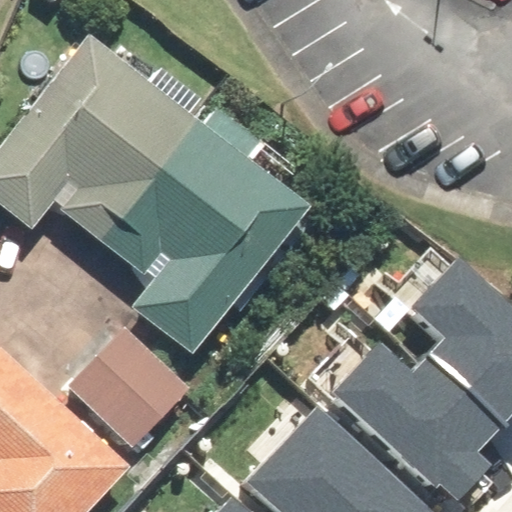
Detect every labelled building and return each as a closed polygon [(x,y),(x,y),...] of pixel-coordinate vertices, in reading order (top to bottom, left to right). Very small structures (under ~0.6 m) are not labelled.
[(196,127),(77,42),(0,149),(0,217),(27,237),(45,213),(143,283),(120,316),(188,364),(295,214),(233,170),(249,147),(204,115),(196,127)] [(433,334),(415,357),(490,421),(511,396),(511,312),(443,251),(398,302),(433,334)] [(123,333),(61,391),(123,458),(185,399),(123,333)] [(366,339),(324,387),(448,495),(480,460),(466,448),(490,421),(415,357),(403,371),(366,339)] [(0,511),(97,511),(126,486),(0,352),(0,511)] [(273,511),(436,511),(305,399),(235,479),(273,511)] [(257,511),(225,484),(200,511),(257,511)]
